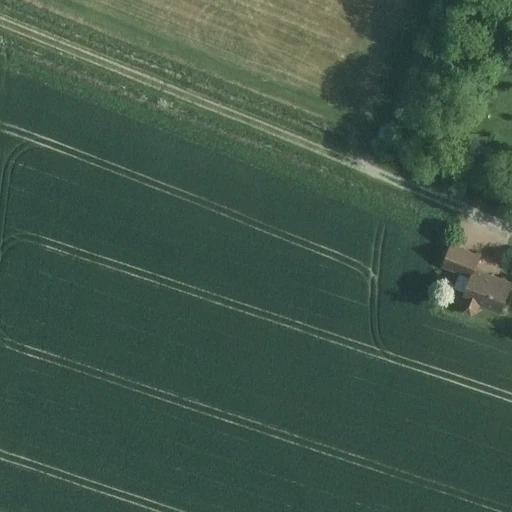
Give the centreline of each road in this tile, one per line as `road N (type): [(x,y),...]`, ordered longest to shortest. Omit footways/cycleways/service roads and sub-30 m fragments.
road 1 (track): [(361,172),(0,23)]
road 2 (residential): [(361,172),(511,234)]
